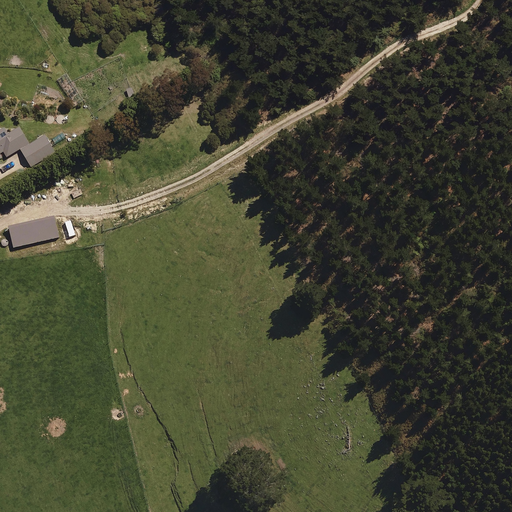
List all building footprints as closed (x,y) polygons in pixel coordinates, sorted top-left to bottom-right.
[(86,102),(68,74),(57,81),(75,109),(86,102)] [(135,86),(127,89),(130,97),(138,94),(135,86)] [(32,144),(21,127),(7,136),(4,130),(0,132),(0,160),(8,156),(9,157),(22,149),(32,167),(57,152),(47,135),(32,144)] [(79,198),(77,189),(65,193),(68,201),(79,198)] [(61,237),(56,218),(11,229),(16,248),(61,237)]
